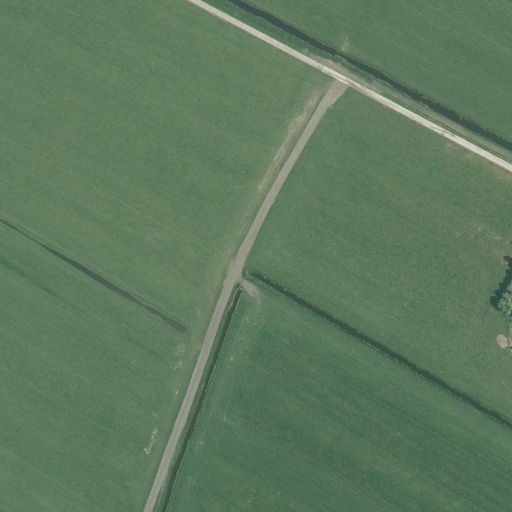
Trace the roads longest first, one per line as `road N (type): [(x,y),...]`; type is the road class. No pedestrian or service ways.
road 1 (track): [(146,511),(234,267),(342,79)]
road 2 (track): [(190,0),(511,167)]
